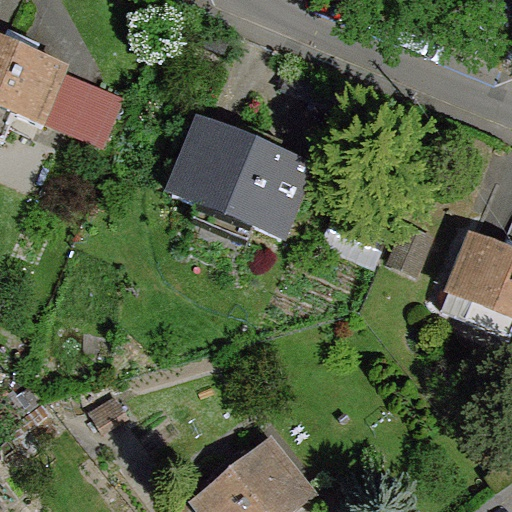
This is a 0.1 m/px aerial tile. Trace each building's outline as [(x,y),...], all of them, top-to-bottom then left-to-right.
[(0,111),(44,131),(68,75),(0,48),(0,111)] [(307,175),(206,133),(180,197),(281,239),(307,175)] [(417,277),(432,242),(408,233),(393,267),(417,277)] [(511,257),(476,243),(453,299),(475,308),(511,323),(511,257)] [(511,323),(475,308),(469,324),(511,343),(511,323)] [(273,447),(197,507),(201,511),(300,511),(317,500),(273,447)]
